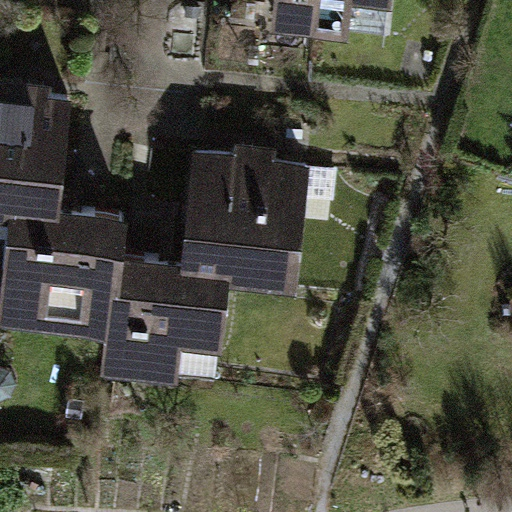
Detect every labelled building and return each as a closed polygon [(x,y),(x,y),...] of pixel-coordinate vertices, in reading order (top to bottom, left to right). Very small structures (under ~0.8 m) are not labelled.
[(281,0),(279,25),(353,33),(356,0),(281,0)] [(0,201),(13,203),(71,209),(83,88),(0,79),(0,201)] [(319,153),(199,140),(185,269),(232,273),(305,282),(319,153)] [(2,316),(116,327),(122,263),(127,214),(71,209),(13,203),(2,316)] [(222,386),(232,273),(185,269),(122,263),(116,327),(112,376),(222,386)]
